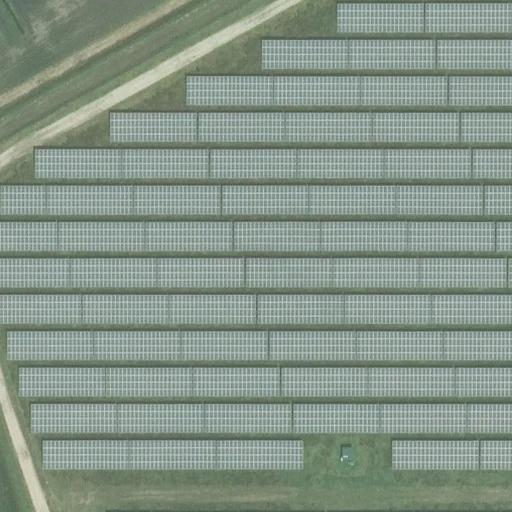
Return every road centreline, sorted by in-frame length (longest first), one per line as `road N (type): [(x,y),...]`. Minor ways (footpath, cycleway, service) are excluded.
road 1 (track): [(39,497),(511,488)]
road 2 (track): [(298,0),(0,168)]
road 3 (track): [(44,511),(0,381)]
